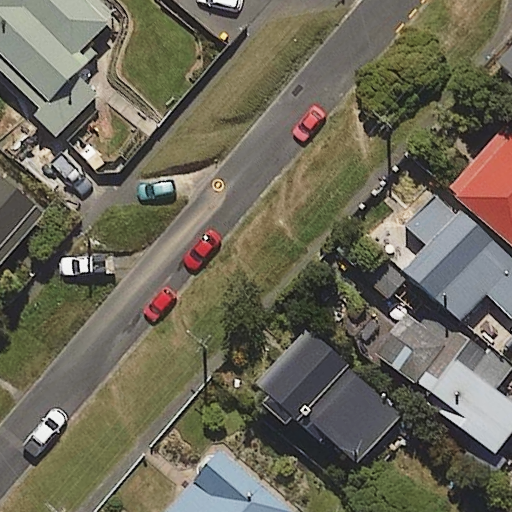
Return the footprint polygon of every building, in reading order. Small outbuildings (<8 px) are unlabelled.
[(118,23),(94,0),(0,0),(0,71),(57,127),(91,91),(71,72),(118,23)] [(511,31),(489,60),(511,78),(511,31)] [(511,128),(503,121),(445,189),(511,245),(511,128)] [(0,256),(40,211),(0,176),(0,256)] [(395,264),(375,287),(397,306),(417,283),(456,318),(482,290),(510,316),(511,313),(511,259),(432,188),(402,222),(391,213),(368,239),(395,264)] [(414,318),(399,307),(368,351),(426,393),(421,400),(491,450),(511,420),(511,402),(489,387),(505,364),(423,305),(414,318)] [(286,413),(315,441),(321,435),(349,463),(395,415),(305,327),(245,387),(279,420),(286,413)] [(286,511),(292,506),(217,442),(157,511),(286,511)]
